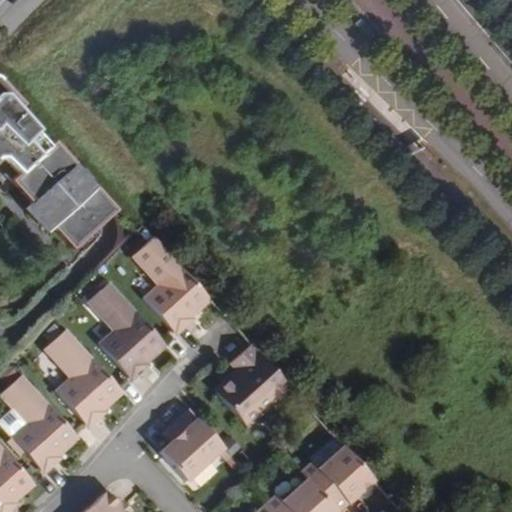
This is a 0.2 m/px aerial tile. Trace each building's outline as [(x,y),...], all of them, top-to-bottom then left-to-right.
[(34,207),(49,224),(69,248),(108,213),(72,172),(76,169),(52,141),(47,145),(16,108),(19,105),(0,83),(0,157),(4,157),(17,171),(8,178),(20,191),(33,180),(37,185),(30,192),(34,197),(29,201),(34,207)] [(112,209),(76,169),(72,172),(108,213),(112,209)] [(33,180),(20,191),(29,201),(34,197),(30,192),(37,185),(33,180)] [(42,230),(49,224),(34,207),(29,201),(22,207),(42,230)] [(206,297),(150,236),(145,241),(129,255),(156,286),(141,300),(173,334),(184,324),(181,320),(206,297)] [(160,342),(105,281),(84,301),(110,330),(95,344),(127,379),(138,369),(134,364),(160,342)] [(119,391),(64,329),(42,349),(69,378),(53,391),(86,426),(97,417),(94,413),(97,410),(119,391)] [(286,386),(246,343),(226,361),(236,373),(229,379),(224,377),(215,386),(212,393),(242,426),(286,386)] [(73,436),(19,375),(0,392),(0,397),(25,425),(10,438),(41,474),(52,463),(49,459),(53,454),(73,436)] [(220,446),(186,408),(167,426),(171,431),(166,436),(170,441),(158,451),(183,479),(220,446)] [(171,431),(167,426),(161,432),(166,436),(171,431)] [(227,463),(231,459),(220,446),(215,450),(227,463)] [(30,483),(0,449),(0,511),(4,511),(8,509),(5,506),(9,503),(30,483)] [(310,484),(334,510),(346,499),(369,479),(345,452),(321,474),(316,468),(305,478),(310,484)] [(269,511),(332,511),(334,510),(310,484),(284,507),(279,501),(268,511),(269,511)] [(114,504),(102,491),(79,511),(121,511),(120,511),(119,511),(117,511),(115,509),(117,507),(114,504)] [(122,506),(118,501),(114,504),(117,507),(115,509),(117,511),(119,511),(120,511),(121,511),(124,511),(126,511),(122,506)]
